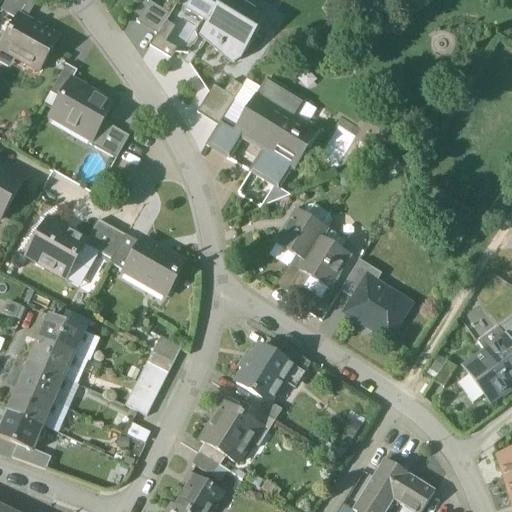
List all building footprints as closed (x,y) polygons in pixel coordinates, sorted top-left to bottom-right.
[(37,0),(6,0),(0,11),(16,21),(17,17),(25,22),(37,0)] [(246,6),(237,0),(191,0),(185,11),(212,28),(204,41),(216,52),(217,51),(230,64),(233,63),(241,50),(244,52),(258,31),(245,17),(248,12),(246,6)] [(169,15),(148,3),(136,23),(156,35),(165,22),(169,15)] [(25,22),(17,17),(16,21),(0,48),(0,51),(39,73),(57,40),(25,22)] [(174,28),(165,22),(156,35),(149,48),(169,60),(175,50),(165,44),(174,28)] [(64,68),(49,94),(60,100),(71,81),(76,73),(65,66),(64,67),(64,68)] [(71,81),(60,100),(49,120),(72,133),(75,129),(92,138),(93,139),(102,123),(112,105),(71,81)] [(263,150),(249,174),(273,189),(278,192),(278,191),(290,171),(293,172),(316,135),(294,121),(304,104),(266,81),(256,98),(255,98),(234,131),(234,132),(243,137),(263,150)] [(234,100),(213,87),(196,115),(217,128),(220,123),(234,100)] [(128,138),(102,123),(93,139),(92,138),(88,145),(115,161),(128,138)] [(234,131),(220,123),(217,128),(205,147),(228,161),(243,137),(234,132),(234,131)] [(0,169),(0,216),(20,181),(0,169)] [(278,192),(273,189),(265,202),(267,206),(288,198),(288,197),(278,191),(278,192)] [(308,220),(296,213),(275,246),(304,264),(325,231),(330,222),(313,212),(308,220)] [(86,243),(47,221),(26,259),(64,281),(84,246),(86,243)] [(124,237),(98,222),(86,243),(84,246),(111,261),(124,237)] [(325,231),(304,264),(298,273),(309,279),(303,289),(322,300),(349,257),(341,252),(346,244),(325,231)] [(139,246),(124,237),(111,261),(108,265),(123,273),(139,246)] [(196,281),(179,272),(183,265),(142,241),(139,246),(123,273),(122,275),(164,298),(152,319),(175,332),(195,297),(196,281)] [(359,262),(340,293),(354,302),(367,281),(375,286),(381,276),(359,262)] [(288,267),(275,287),(286,293),(298,273),(288,267)] [(298,273),(286,293),(296,300),(303,289),(309,279),(298,273)] [(375,286),(367,281),(354,302),(346,315),(388,341),(409,307),(375,286)] [(84,333),(48,318),(37,342),(73,358),(84,333)] [(511,328),(511,327),(501,334),(511,348),(511,328)] [(511,348),(501,334),(497,329),(477,344),(484,354),(510,390),(510,389),(511,390),(511,348)] [(180,350),(159,339),(152,354),(173,365),(180,350)] [(73,358),(37,342),(27,366),(63,382),(73,358)] [(279,361),(258,348),(252,357),(248,354),(238,371),(242,373),(234,386),(256,399),(268,406),(269,405),(282,383),(279,381),(287,368),(288,367),(279,361)] [(309,365),(286,351),(279,361),(288,367),(287,368),(302,377),(309,365)] [(152,354),(146,365),(167,375),(173,365),(152,354)] [(510,390),(484,354),(463,370),(489,405),(510,390)] [(455,370),(445,363),(432,384),(443,390),(455,370)] [(167,375),(146,365),(140,376),(162,386),(167,375)] [(63,382),(27,366),(16,389),(52,405),(63,382)] [(162,386),(140,376),(135,386),(157,397),(162,386)] [(157,397),(135,386),(129,398),(151,408),(157,397)] [(52,405),(16,389),(6,413),(42,429),(52,405)] [(151,408),(129,398),(124,409),(146,419),(151,408)] [(280,412),(269,405),(268,406),(256,399),(250,409),(273,423),(280,412)] [(244,419),(222,405),(199,443),(224,459),(236,466),(258,431),(260,429),(244,419)] [(273,423),(250,409),(244,419),(260,429),(258,431),(266,435),(273,423)] [(42,429),(6,413),(0,426),(0,439),(17,447),(32,454),(32,452),(42,429)] [(129,437),(146,444),(151,433),(133,425),(129,437)] [(224,459),(203,446),(197,456),(218,469),(224,459)] [(50,460),(32,452),(32,454),(17,447),(11,460),(45,472),(50,460)] [(511,449),(508,451),(507,454),(507,455),(497,458),(505,483),(511,480),(511,449)] [(218,469),(197,456),(190,466),(211,479),(218,469)] [(422,511),(434,494),(383,462),(351,511),(387,511),(393,503),(406,511),(422,511)] [(211,511),(222,496),(193,478),(174,508),(180,511),(211,511)]
